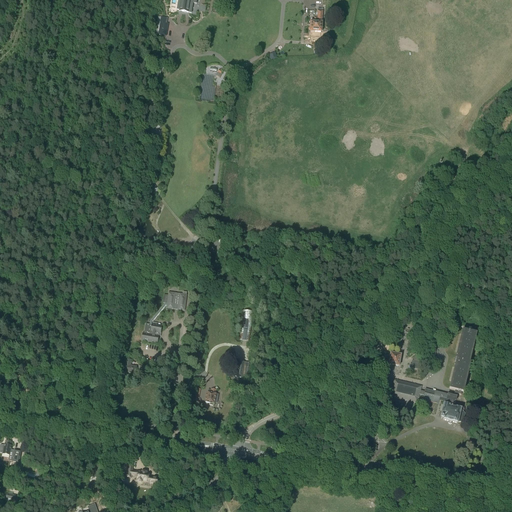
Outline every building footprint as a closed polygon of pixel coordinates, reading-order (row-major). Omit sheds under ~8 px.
[(180,0),(179,10),(179,11),(191,13),(193,3),(196,3),(196,0),(180,0)] [(311,22),(310,27),(309,27),(308,28),(308,29),(309,30),(310,30),(310,31),(315,32),(315,34),(321,35),(321,32),(321,26),(322,16),(322,11),(318,11),(317,16),(318,16),(317,18),(314,18),(314,20),(313,21),(311,21),(311,22)] [(158,34),(166,36),(168,24),(167,24),(165,23),(166,18),(161,17),(158,34)] [(143,334),(142,341),(157,343),(158,337),(158,336),(158,334),(158,333),(160,333),(161,329),(162,326),(157,325),(155,325),(156,323),(153,322),(152,324),(151,324),(152,322),(153,321),(154,320),(166,306),(167,306),(166,308),(174,310),(174,309),(177,309),(177,310),(184,311),(187,295),(186,295),(187,292),(183,292),(183,294),(168,292),(168,295),(167,304),(165,304),(150,322),(150,324),(146,324),(144,334),(143,334)] [(243,311),(239,340),(249,341),(252,312),(243,311)] [(470,362),(477,333),(462,330),(455,359),(456,359),(449,389),(455,390),(454,396),(457,397),(458,394),(459,394),(460,391),(462,392),(469,362),(470,362)] [(390,353),(390,358),(385,357),(384,360),(381,360),(380,363),(388,365),(399,367),(401,355),(390,353)] [(127,360),(126,365),(124,372),(125,372),(132,373),(135,374),(137,367),(133,366),(130,366),(131,360),(127,360)] [(431,364),(413,361),(412,361),(411,364),(410,364),(409,368),(429,371),(431,364)] [(238,362),(237,374),(237,377),(248,378),(249,363),(238,362)] [(420,391),(421,386),(394,380),(390,397),(417,403),(419,395),(424,396),(425,392),(420,391)] [(207,393),(205,402),(210,403),(210,405),(212,406),(213,405),(213,404),(214,404),(217,404),(218,395),(216,395),(216,394),(216,390),(209,389),(208,389),(208,393),(207,393)] [(457,397),(454,396),(425,389),(425,392),(424,396),(423,400),(439,404),(439,401),(445,402),(445,405),(444,405),(441,416),(444,417),(443,421),(449,422),(448,424),(449,424),(449,425),(450,425),(451,425),(451,424),(452,424),(452,423),(457,424),(458,422),(461,422),(464,420),(465,415),(464,412),(461,410),(461,409),(456,408),(454,407),(457,397)] [(0,453),(2,454),(10,456),(10,457),(13,458),(12,462),(19,463),(21,452),(14,450),(14,451),(11,451),(12,447),(10,446),(11,442),(6,441),(5,445),(4,445),(4,446),(1,445),(0,446),(0,445),(0,453)] [(147,473),(142,472),(142,473),(132,471),(131,477),(132,476),(138,477),(137,481),(138,481),(138,482),(141,482),(142,481),(151,483),(158,485),(159,479),(149,477),(149,474),(147,473)] [(1,497),(8,499),(11,500),(11,501),(15,502),(16,495),(12,494),(12,496),(2,493),(1,497)]
